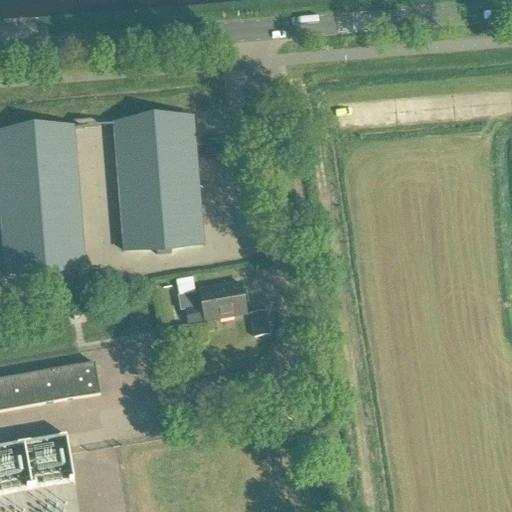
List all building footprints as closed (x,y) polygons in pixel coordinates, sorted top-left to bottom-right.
[(195,124),(156,128),(163,249),(203,245),(195,124)] [(114,133),(74,137),(81,274),(120,269),(114,133)] [(179,314),(201,310),(203,325),(246,317),(241,286),(198,293),(198,295),(176,299),(179,314)] [(253,340),(270,337),(266,313),(249,316),(253,340)] [(0,415),(99,397),(94,366),(0,382),(0,415)] [(271,428),(251,429),(252,456),(272,455),(271,428)] [(182,502),(180,468),(158,470),(161,503),(182,502)] [(260,485),(261,511),(283,511),(282,484),(260,485)]
